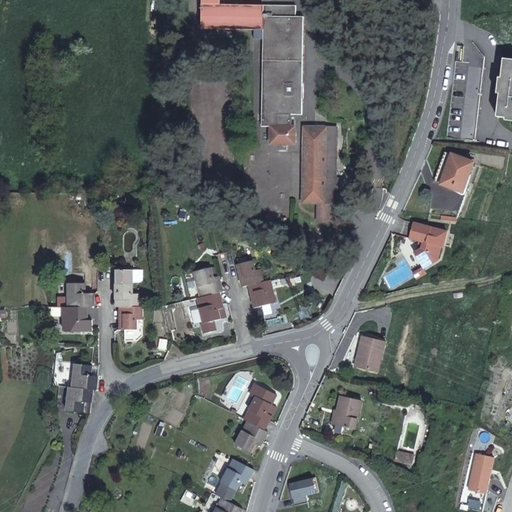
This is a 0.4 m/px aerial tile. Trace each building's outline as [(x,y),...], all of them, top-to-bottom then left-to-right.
[(264,56),(304,58),(305,18),(297,17),(297,7),(260,6),(223,5),(223,0),(204,0),(204,29),(232,30),(256,30),(265,30),(265,41),(264,56)] [(304,66),(304,58),(264,56),(264,64),(264,93),(263,127),(272,127),(276,127),(277,114),(292,115),(303,115),(304,66)] [(511,59),(506,59),(498,117),(511,119),(511,59)] [(485,68),(470,66),(465,99),(460,140),(475,142),(479,108),(485,68)] [(272,127),(272,144),(280,144),(287,144),(295,145),(296,127),(292,127),(292,115),(277,114),(276,127),(272,127)] [(337,128),(327,128),(304,128),(303,165),(303,203),(317,204),(317,222),(329,223),(329,204),(339,204),(340,178),(336,178),(337,128)] [(442,184),(454,155),(447,152),(435,181),(442,184)] [(475,164),(454,155),(442,184),(462,193),(475,164)] [(411,239),(415,224),(407,222),(403,237),(411,239)] [(445,248),(449,233),(415,224),(411,239),(421,242),(421,245),(425,246),(424,249),(419,252),(416,254),(425,270),(440,261),(443,248),(445,248)] [(240,275),(243,287),(249,286),(254,308),(270,304),(268,294),(273,293),(270,281),(264,282),(261,270),(255,272),(253,262),(238,265),(240,275)] [(117,268),(115,305),(119,305),(118,328),(134,329),(135,319),(141,319),(141,306),(138,305),(138,294),(132,293),(133,269),(117,268)] [(213,278),(211,268),(193,272),(199,297),(197,298),(202,322),(200,323),(202,334),(215,331),(213,321),(226,319),(224,309),(223,309),(219,292),(222,292),(219,277),(213,278)] [(287,278),(289,287),(296,285),(295,277),(287,278)] [(85,292),(86,283),(68,283),(68,306),(63,306),(63,330),(92,330),(92,320),(86,320),(86,306),(91,306),(91,292),(85,292)] [(266,309),(267,317),(277,316),(276,307),(266,309)] [(127,330),(126,337),(137,338),(138,331),(127,330)] [(377,374),(383,343),(360,338),(356,356),(360,357),(358,371),(377,374)] [(84,406),(85,406),(90,406),(92,393),(95,393),(96,380),(90,379),(92,369),(74,367),(72,391),(69,390),(66,414),(83,415),(84,406)] [(223,402),(235,408),(247,384),(236,379),(223,402)] [(258,448),(265,434),(262,432),(275,409),(271,406),(276,397),(254,385),(249,395),(255,398),(242,422),(245,423),(234,447),(249,454),(254,446),(258,448)] [(332,428),(354,432),(361,403),(339,398),(332,428)] [(379,416),(379,408),(365,407),(365,416),(379,416)] [(410,466),(412,456),(395,453),(392,463),(410,466)] [(477,456),(469,492),(486,496),(494,460),(477,456)] [(245,486),(252,472),(231,462),(219,485),(236,493),(240,483),(245,486)] [(315,496),(311,480),(290,485),(296,508),(309,505),(307,497),(315,496)] [(181,501),(191,507),(197,496),(187,490),(181,501)] [(240,511),(241,511),(221,501),(215,511),(240,511)]
